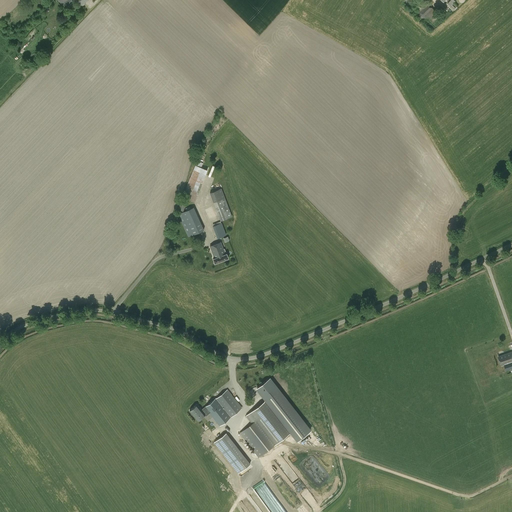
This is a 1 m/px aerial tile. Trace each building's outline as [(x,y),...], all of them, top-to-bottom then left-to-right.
[(436,13),(424,0),(422,0),(415,8),(428,21),(436,13)] [(195,165),(178,209),(184,211),(188,200),(195,203),(208,170),(202,167),(204,163),(198,161),(196,165),(195,165)] [(232,216),(225,198),(221,189),(210,193),(213,202),(220,221),(232,216)] [(192,236),(204,230),(198,216),(194,207),(184,211),(181,213),(178,214),(179,216),(188,237),(192,236)] [(222,222),(212,226),(217,238),(226,235),(222,222)] [(225,248),(223,249),(220,242),(210,246),(215,258),(213,259),(215,263),(228,258),(226,254),(225,254),(226,253),(225,248)] [(507,364),(511,361),(511,354),(511,353),(498,357),(501,366),(503,365),(502,362),(504,361),(505,362),(506,362),(507,364)] [(511,368),(511,361),(507,364),(506,362),(505,362),(504,361),(502,362),(503,365),(504,365),(507,371),(511,368)] [(258,458),(291,431),(297,439),(306,432),(271,385),(261,393),(265,400),(245,415),(252,424),(239,433),(258,458)] [(216,398),(203,408),(204,409),(201,411),(204,414),(207,411),(209,414),(220,426),(241,409),(225,391),(216,398)] [(203,408),(201,410),(197,405),(191,410),(199,420),(205,415),(206,416),(209,414),(207,411),(204,414),(201,411),(204,409),(203,408)] [(251,464),(245,456),(226,433),(213,443),(232,466),(238,473),(251,464)]
